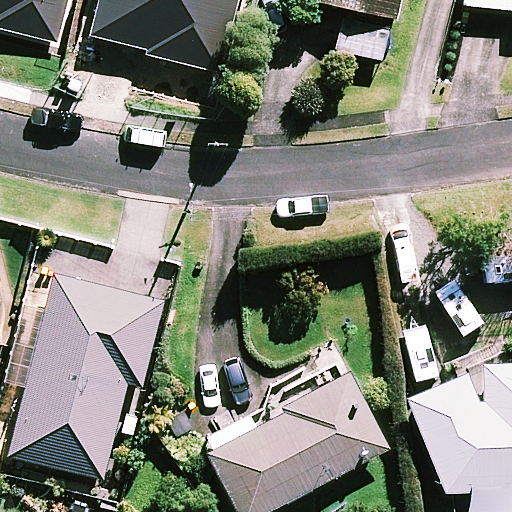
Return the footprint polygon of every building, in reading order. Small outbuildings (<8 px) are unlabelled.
[(393,0),(312,0),(312,2),(338,8),(329,51),(380,61),(393,0)] [(511,0),(461,0),(461,6),(509,9),(508,19),(511,18),(511,0)] [(374,246),(367,201),(254,218),(261,263),(374,246)] [(158,301),(49,273),(3,453),(99,477),(123,381),(137,384),(158,301)] [(511,357),(472,358),(473,395),(468,396),(454,362),(394,388),(438,489),(511,486),(511,357)] [(198,432),(203,442),(199,444),(233,511),(250,511),(381,446),(338,362),(286,388),(290,398),(247,420),(242,410),(198,432)]
